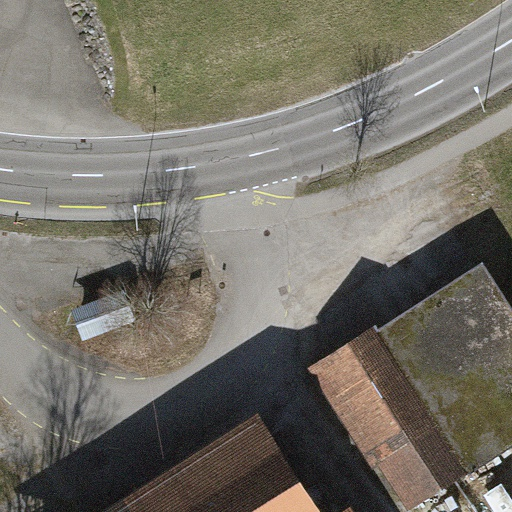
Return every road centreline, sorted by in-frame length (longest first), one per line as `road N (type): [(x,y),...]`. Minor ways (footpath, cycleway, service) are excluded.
road 1 (secondary): [(0,170),(79,175),(205,167),(316,138),(425,92),(511,40)]
road 2 (track): [(237,351),(290,397),(381,511)]
road 3 (track): [(86,411),(31,504),(17,511)]
